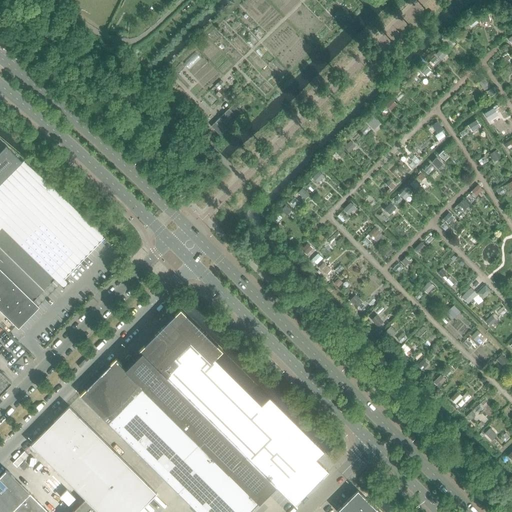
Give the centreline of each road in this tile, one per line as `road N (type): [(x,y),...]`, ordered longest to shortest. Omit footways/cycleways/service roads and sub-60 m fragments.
road 1 (secondary): [(471,511),(208,247)]
road 2 (residential): [(0,459),(193,263)]
road 3 (secondary): [(193,263),(373,444)]
road 4 (secondary): [(185,225),(0,58)]
road 5 (residential): [(171,241),(0,413)]
road 6 (secondary): [(0,83),(171,241)]
